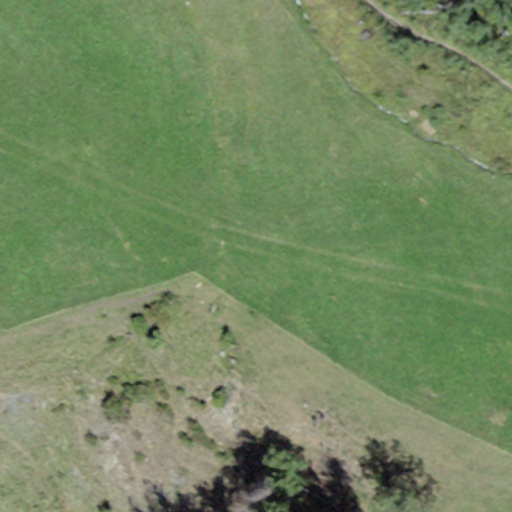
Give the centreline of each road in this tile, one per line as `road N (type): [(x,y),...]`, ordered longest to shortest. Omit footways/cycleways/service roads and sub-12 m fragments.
road 1 (motorway): [(353,0),(0,357)]
road 2 (motorway): [(272,511),(511,269)]
